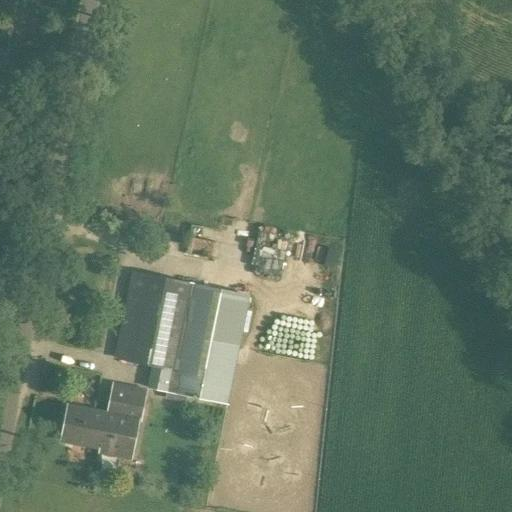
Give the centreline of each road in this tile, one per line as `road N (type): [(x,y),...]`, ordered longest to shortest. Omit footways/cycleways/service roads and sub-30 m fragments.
road 1 (tertiary): [(0,474),(92,0)]
road 2 (track): [(385,0),(511,242)]
